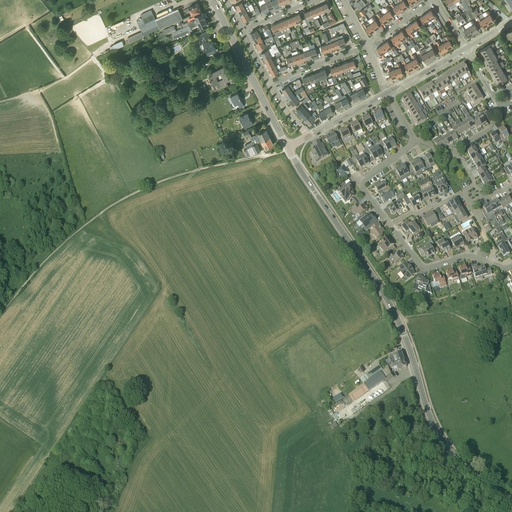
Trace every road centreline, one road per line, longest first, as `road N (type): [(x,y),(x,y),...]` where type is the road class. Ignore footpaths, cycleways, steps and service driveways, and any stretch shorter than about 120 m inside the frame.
road 1 (secondary): [(511,503),(465,469),(437,434),(396,317),(287,147)]
road 2 (track): [(4,307),(69,236),(124,197),(287,147)]
road 3 (secondary): [(287,147),(212,0)]
road 4 (residential): [(389,224),(424,268),(470,255),(511,266)]
